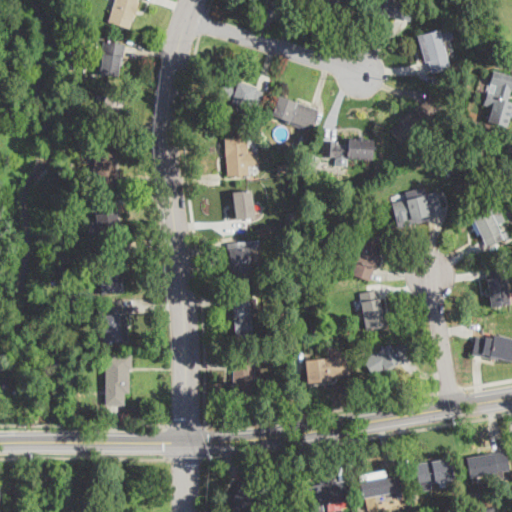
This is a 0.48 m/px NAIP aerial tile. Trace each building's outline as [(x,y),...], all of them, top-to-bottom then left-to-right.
[(135,14),(133,20),(130,29),(108,22),(115,0),(138,0),(138,2),(139,2),(135,14)] [(351,0),(348,12),(310,1),(310,0),(351,0)] [(366,0),(406,0),(410,1),(404,20),(383,13),(382,17),(363,11),(366,0)] [(451,29),(453,38),(443,41),(451,68),(432,74),(429,61),(425,62),(417,36),(440,29),(440,31),(451,29)] [(125,57),(121,76),(100,73),(105,41),(127,45),(125,57)] [(511,91),(510,91),(507,101),(511,102),(511,109),(507,126),(489,121),(493,109),(483,106),(493,70),(511,75),(511,91)] [(264,91),(258,110),(233,102),(239,83),(264,91)] [(125,93),(124,107),(121,107),(121,120),(118,120),(117,129),(99,128),(99,117),(102,117),(102,104),(105,104),(105,92),(125,93)] [(312,127),(312,129),(309,128),(308,130),(286,123),(286,120),(272,115),(279,95),(319,110),(312,127)] [(430,129),(411,145),(407,140),(402,144),(390,130),(430,95),(443,106),(434,118),(426,125),(430,129)] [(247,137),(248,152),(258,151),(259,166),(249,166),(249,175),(227,176),(225,138),(247,137)] [(374,141),(373,157),(373,160),(323,156),(324,141),(337,142),(337,144),(349,145),(349,139),(374,141)] [(110,183),(93,184),(93,168),(96,168),(94,144),(116,143),(117,174),(110,175),(111,183),(110,183)] [(511,165),(507,156),(504,158),(501,151),(511,145),(511,165)] [(286,172),(278,173),(277,165),(285,165),(286,172)] [(246,219),(236,220),(232,192),(251,190),(255,218),(246,219)] [(429,215),(398,223),(393,203),(437,192),(441,212),(429,215)] [(110,207),(111,212),(116,212),(119,236),(99,239),(95,199),(110,198),(110,207)] [(494,218),(501,234),(506,232),(508,238),(488,248),(483,238),(484,237),(482,233),(477,235),(471,223),(475,221),(471,214),(496,203),(502,214),(494,218)] [(370,279),(369,281),(352,275),(367,230),(384,236),(370,279)] [(320,238),(319,245),(311,244),(312,237),(320,238)] [(253,281),(233,284),(227,244),(259,239),(260,251),(249,252),(253,281)] [(116,259),(117,276),(122,275),(124,292),(101,295),(99,279),(97,261),(100,261),(99,252),(115,250),(116,259)] [(504,267),(508,292),(511,291),(511,303),(492,307),(486,270),(504,267)] [(369,330),(367,330),(359,293),(378,290),(385,326),(369,330)] [(250,293),(250,298),(256,298),(257,312),(251,313),(253,335),(236,337),(233,295),(250,293)] [(121,306),(121,314),(125,314),(127,341),(104,343),(102,315),(99,315),(99,307),(121,306)] [(494,335),(511,339),(511,356),(511,360),(499,357),(498,361),(473,355),(472,355),(476,337),(485,339),(485,337),(493,339),(494,335)] [(403,343),(412,356),(387,372),(385,369),(374,377),(363,361),(390,344),(393,349),(403,343)] [(255,354),(255,382),(252,382),(251,406),(232,406),(233,370),(236,370),(236,354),(255,354)] [(107,405),(106,405),(105,355),(128,355),(129,392),(125,392),(125,405),(107,405)] [(341,356),(342,362),(348,361),(350,375),(332,376),(332,381),(308,383),(305,360),(341,356)] [(502,471),(503,478),(495,479),(494,473),(470,477),(467,458),(506,451),(509,470),(502,471)] [(430,483),(431,489),(421,491),(416,465),(451,459),(454,479),(430,483)] [(385,470),(386,474),(398,471),(402,491),(401,491),(403,498),(397,499),(396,492),(363,498),(359,475),(385,470)] [(262,488),(246,511),(224,511),(233,499),(246,478),(262,488)] [(336,479),(336,482),(345,481),(348,501),(323,505),(324,511),(308,511),(308,507),(306,507),(303,487),(322,484),(322,482),(336,479)]
